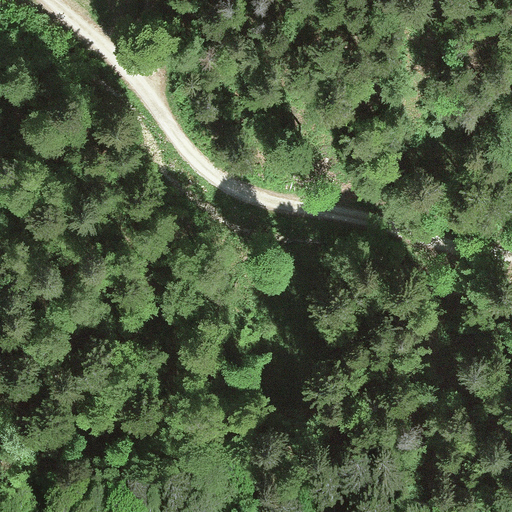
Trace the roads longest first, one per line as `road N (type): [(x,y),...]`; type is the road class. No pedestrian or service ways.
road 1 (track): [(179,137),(207,172),(263,200),(511,254)]
road 2 (track): [(179,137),(47,0)]
road 3 (track): [(147,0),(179,137)]
